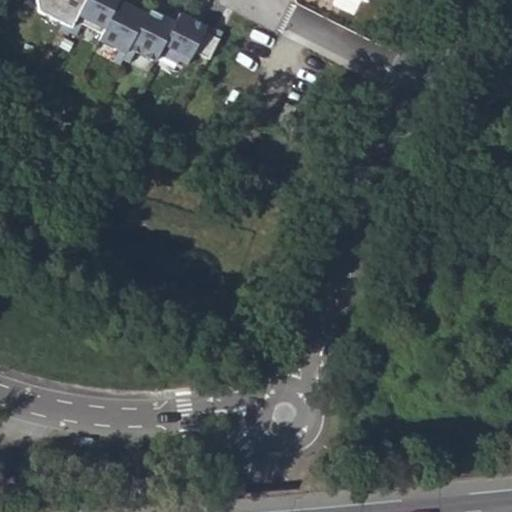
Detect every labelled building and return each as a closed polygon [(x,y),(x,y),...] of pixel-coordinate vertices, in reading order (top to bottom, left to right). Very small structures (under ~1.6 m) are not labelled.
[(68,32),(83,0),(35,0),(37,11),(61,23),(57,30),(66,35),(68,32)] [(83,0),(68,32),(75,35),(81,24),(100,34),(117,0),(83,0)] [(121,59),(144,14),(124,4),(126,0),(117,0),(100,34),(98,40),(117,50),(111,61),(118,65),(121,59)] [(158,54),(177,15),(168,11),(165,18),(147,9),(144,14),(121,59),(128,63),(134,51),(154,61),(158,54)] [(192,51),(208,59),(222,32),(211,27),(207,33),(202,31),(205,27),(178,13),(177,15),(158,54),(176,63),(177,60),(186,64),(192,51)]
